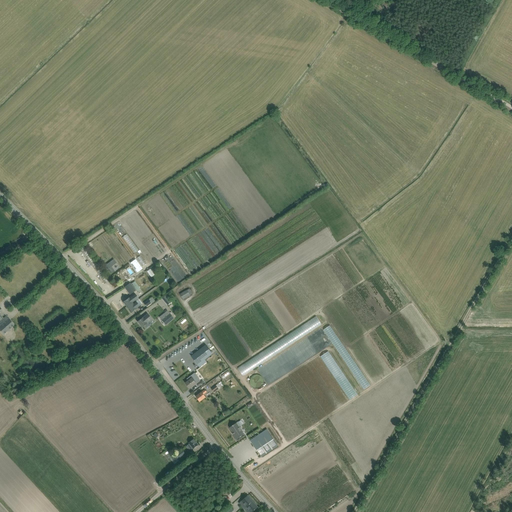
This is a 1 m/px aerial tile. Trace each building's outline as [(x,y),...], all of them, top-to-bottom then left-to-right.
[(72,257),(81,267),(83,265),(74,255),(72,257)] [(138,259),(144,267),(147,265),(142,257),(138,259)] [(112,273),(114,271),(111,266),(116,263),(113,259),(105,265),(111,273),(112,273)] [(135,259),(130,263),(137,272),(142,269),(135,259)] [(124,287),(130,295),(136,290),(137,289),(132,283),(131,284),(130,283),(124,287)] [(192,294),(189,289),(180,295),(183,300),(192,294)] [(123,302),(126,307),(133,302),(133,303),(136,301),(136,302),(139,299),(134,293),(131,295),(131,296),(123,302)] [(146,307),(151,303),(152,304),(155,301),(152,297),(149,300),(149,299),(144,303),(146,307)] [(133,302),(126,307),(131,313),(139,306),(136,302),(136,301),(133,303),(133,302)] [(169,313),(161,319),(165,325),(174,319),(169,313)] [(0,314),(0,320),(1,321),(0,321),(0,330),(3,334),(10,328),(14,325),(6,316),(4,319),(0,314)] [(141,318),(137,322),(142,327),(144,326),(146,329),(149,326),(154,322),(151,319),(147,314),(145,315),(142,318),(141,318)] [(243,375),(324,327),(320,320),(239,367),(243,375)] [(331,324),(325,326),(331,337),(336,335),(331,324)] [(206,345),(191,356),(200,368),(208,362),(206,359),(213,354),(206,345)] [(339,383),(322,358),(317,362),(333,386),(339,383)] [(203,365),(197,370),(203,378),(209,373),(203,365)] [(189,388),(193,385),(199,381),(194,374),(191,376),(187,379),(189,381),(185,383),(189,388)] [(263,383),(264,381),(263,380),(263,379),(263,378),(262,377),(261,376),(260,375),(259,375),(258,375),(257,375),(257,374),(256,375),(254,375),(253,376),(252,376),(251,377),(251,378),(250,379),(250,380),(250,381),(250,382),(250,383),(250,384),(251,385),(251,386),(252,387),(253,387),(254,388),(256,388),(257,388),(258,388),(259,388),(260,388),(260,387),(261,387),(262,386),(262,385),(263,385),(263,384),(263,383)] [(200,402),(204,399),(206,397),(204,394),(207,392),(205,389),(202,392),(196,397),(200,402)] [(233,434),(237,440),(244,435),(239,427),(241,425),(238,422),(236,423),(229,427),(234,434),(233,434)] [(261,457),(278,446),(267,429),(250,440),(261,457)] [(194,449),(198,445),(194,439),(189,443),(189,444),(186,446),(189,451),(193,448),(194,449)] [(182,450),(177,454),(182,460),(187,456),(182,450)] [(172,451),(167,455),(174,464),(179,461),(172,451)] [(246,511),(252,511),(254,510),(258,507),(248,495),(239,503),(242,507),(246,511)]
